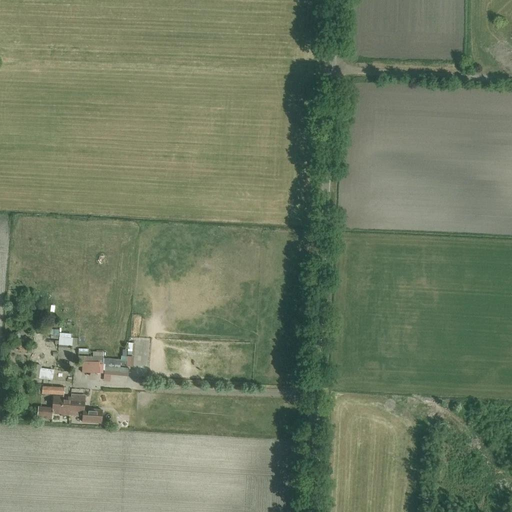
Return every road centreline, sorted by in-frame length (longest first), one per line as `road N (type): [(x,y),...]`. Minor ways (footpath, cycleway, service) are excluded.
road 1 (unclassified): [(308,511),(335,0)]
road 2 (track): [(511,401),(314,394)]
road 3 (track): [(331,69),(511,78)]
